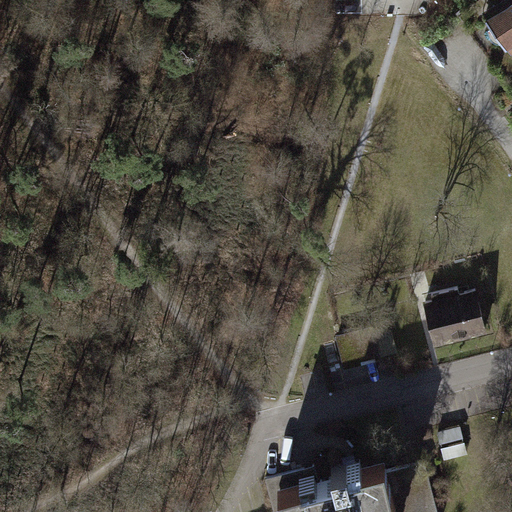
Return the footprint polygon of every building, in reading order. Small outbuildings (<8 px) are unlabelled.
[(511,0),(507,0),(479,20),(506,58),(511,53),(511,0)] [(434,299),(426,301),(436,341),(487,328),(476,288),(460,292),(458,285),(432,292),(434,299)] [(372,326),(339,335),(346,364),(380,355),(372,326)] [(384,463),(272,488),(277,511),(395,511),(387,474),(384,463)] [(438,511),(426,465),(387,474),(395,511),(438,511)]
